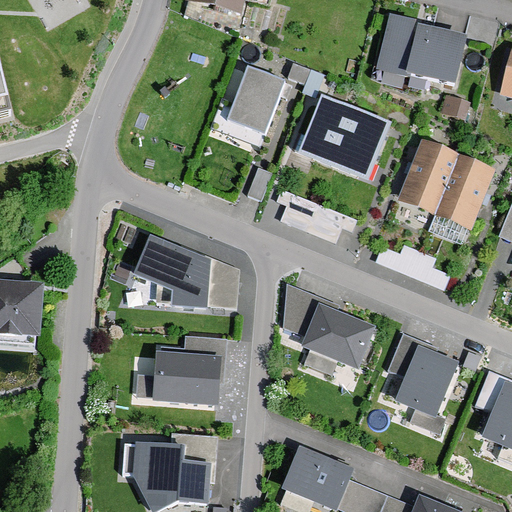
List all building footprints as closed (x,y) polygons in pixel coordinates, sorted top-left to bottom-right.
[(184,0),(183,6),(238,21),(243,0),(184,0)] [(381,69),(457,89),(470,39),(394,19),(381,69)] [(511,47),(497,98),(511,102),(511,47)] [(226,99),(213,131),(263,151),(289,84),(249,68),(236,103),(226,99)] [(0,81),(0,121),(8,119),(0,81)] [(302,160),(369,185),(392,125),(325,100),(302,160)] [(496,170),(422,139),(397,199),(470,231),(496,170)] [(380,246),(372,264),(442,292),(448,274),(433,269),(436,257),(402,244),(400,253),(380,246)] [(223,267),(163,247),(149,286),(191,300),(192,318),(225,316),(223,267)] [(46,281),(0,277),(0,341),(42,344),(46,281)] [(395,336),(340,314),(323,354),(379,377),(395,336)] [(478,369),(437,353),(416,408),(456,423),(478,369)] [(236,366),(172,361),(168,408),(232,413),(236,366)] [(511,418),(502,442),(511,445),(511,418)] [(337,511),(353,476),(300,453),(281,497),(316,511),(337,511)] [(195,459),(135,454),(133,484),(146,485),(163,511),(187,511),(192,509),(218,511),(221,476),(194,473),(195,459)] [(443,511),(420,502),(415,511),(443,511)]
